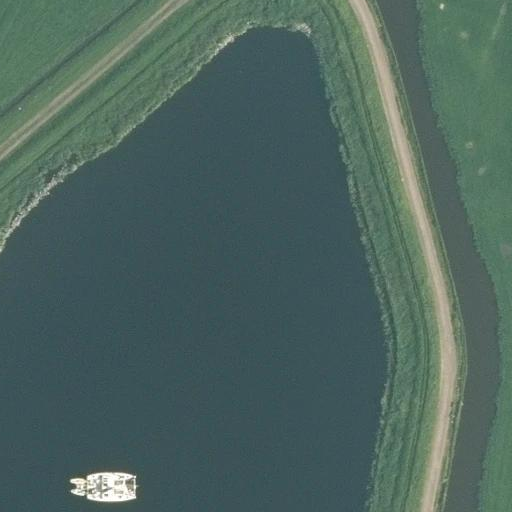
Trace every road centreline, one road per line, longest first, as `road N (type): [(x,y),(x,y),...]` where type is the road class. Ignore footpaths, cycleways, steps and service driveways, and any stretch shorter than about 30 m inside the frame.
road 1 (track): [(352,0),(443,338),(445,380),(421,511)]
road 2 (track): [(0,158),(175,0)]
